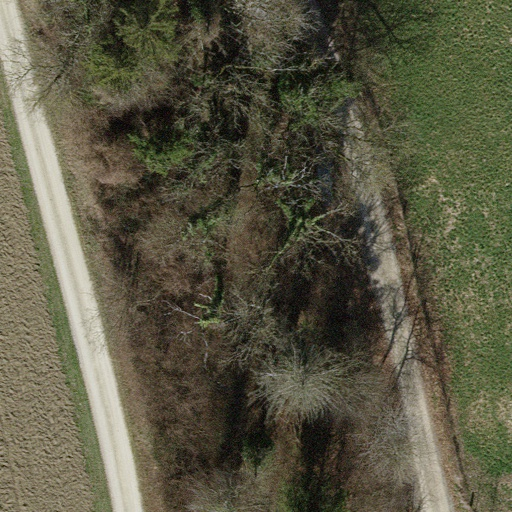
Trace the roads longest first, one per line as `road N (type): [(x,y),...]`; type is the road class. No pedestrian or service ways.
road 1 (track): [(440,511),(359,124),(307,0)]
road 2 (track): [(129,511),(115,418),(10,0)]
